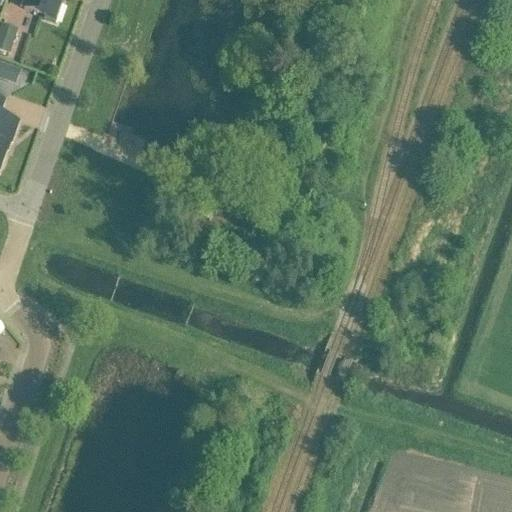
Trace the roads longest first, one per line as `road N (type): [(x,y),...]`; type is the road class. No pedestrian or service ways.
road 1 (residential): [(28,214),(101,0)]
road 2 (residential): [(0,464),(37,353),(35,335),(0,297)]
